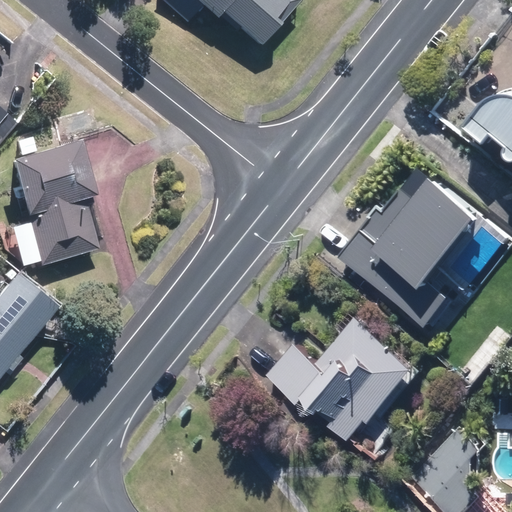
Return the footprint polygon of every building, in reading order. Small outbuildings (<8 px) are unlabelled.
[(202,0),(220,14),(225,8),(264,42),(300,0),(202,0)] [(511,85),(508,87),(499,95),(481,118),(503,135),(511,125),(511,85)] [(0,142),(19,120),(0,103),(0,142)] [(15,154),(43,264),(103,249),(89,194),(100,192),(86,136),(15,154)] [(390,199),(349,253),(439,320),(462,289),(444,275),(497,204),(450,169),(442,179),(424,166),(395,204),(390,199)] [(0,294),(0,378),(62,303),(21,269),(0,294)] [(304,338),(276,370),(356,438),(376,415),(380,417),(427,362),(366,311),(326,357),(304,338)] [(453,511),(511,511),(511,485),(498,486),(500,483),(485,468),(486,451),(495,441),(473,418),(416,474),(453,511)]
